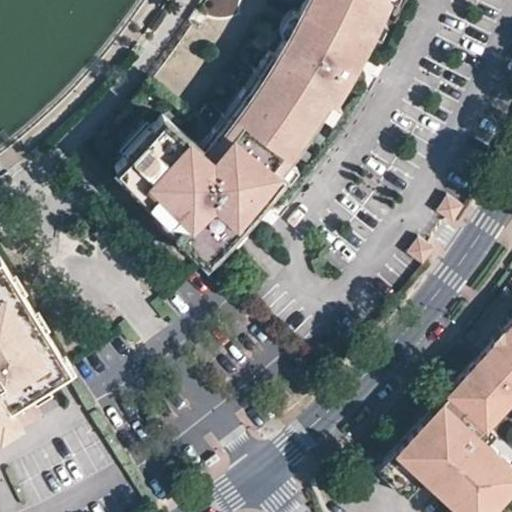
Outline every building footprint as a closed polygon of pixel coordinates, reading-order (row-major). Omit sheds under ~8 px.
[(249,89),(247,92),(308,135),(325,111),(318,106),(327,93),(334,97),(345,79),(346,78),(347,76),(345,75),(353,61),(343,56),(349,45),(361,51),(362,50),(363,48),(372,28),(365,25),(372,10),(379,14),(385,0),(302,0),(298,9),(295,15),(303,19),(297,30),(289,25),(286,31),(275,50),(270,58),(277,62),(270,74),(262,86),(255,81),(249,89)] [(206,12),(200,8),(196,5),(188,17),(193,20),(200,24),(206,12)] [(291,7),(289,6),(287,8),(286,10),(284,11),(283,13),(282,15),(281,16),(280,18),(280,20),(279,21),(279,23),(279,26),(280,27),(291,7)] [(298,9),(292,6),(291,7),(280,27),(280,28),(286,31),(289,25),(297,30),(303,19),(295,15),(298,9)] [(385,17),(379,14),(372,10),(365,25),(372,28),(378,32),(385,17)] [(361,51),(349,45),(343,56),(353,61),(345,75),(347,76),(346,78),(349,77),(353,75),(356,73),(358,71),(360,69),(361,67),(362,65),(363,63),(364,60),(364,56),(363,52),(362,50),(361,51)] [(270,58),(275,50),(268,46),(256,65),(270,74),(277,62),(270,58)] [(270,74),(256,65),(244,84),(241,88),(247,92),(249,89),(255,81),(262,86),(270,74)] [(245,109),(239,103),(247,92),(241,88),(224,110),(237,120),(245,109)] [(213,152),(200,142),(196,139),(162,110),(151,121),(157,127),(130,155),(125,150),(114,161),(152,201),(159,194),(170,205),(181,217),(174,224),(205,256),(229,233),(230,231),(225,226),(235,216),(235,215),(240,220),(241,219),(252,208),(254,205),(247,200),(263,181),(269,186),(272,184),(273,182),(281,172),(275,167),(285,154),(291,159),(308,135),(247,92),(239,103),(245,109),(237,120),(226,134),(219,128),(213,137),(220,142),(213,152)] [(334,97),(327,93),(318,106),(325,111),(331,115),(339,101),(334,97)] [(237,120),(224,110),(213,124),(219,128),(226,134),(237,120)] [(157,127),(151,121),(146,116),(120,145),(125,150),(130,155),(157,127)] [(219,128),(213,124),(200,142),(213,152),(220,142),(213,137),(219,128)] [(297,164),(291,159),(285,154),(275,167),(281,172),(287,176),(297,164)] [(269,186),(263,181),(247,200),(254,205),(252,208),(257,207),(261,206),(264,203),(267,200),(269,197),(271,193),(272,189),(272,184),(269,186)] [(441,210),(451,193),(447,191),(436,207),(441,210)] [(463,201),(451,193),(441,210),(452,218),(463,201)] [(170,205),(159,194),(152,201),(163,212),(170,205)] [(163,212),(152,201),(150,204),(151,208),(153,211),(155,214),(156,216),(158,218),(163,212)] [(181,217),(170,205),(163,212),(174,224),(181,217)] [(174,224),(163,212),(158,218),(159,220),(161,221),(165,223),(168,225),(171,226),(174,224)] [(240,220),(235,215),(235,216),(225,226),(230,231),(235,237),(245,227),(246,226),(240,220)] [(423,235),(418,233),(407,248),(411,251),(423,235)] [(434,243),(423,235),(411,251),(421,260),(434,243)] [(38,322),(32,311),(35,309),(19,284),(16,286),(9,275),(12,273),(0,252),(0,427),(8,423),(17,417),(8,401),(22,392),(32,386),(44,379),(45,378),(57,371),(59,369),(54,361),(63,355),(62,352),(42,320),(38,322)] [(22,282),(15,271),(12,273),(19,284),(22,282)] [(19,284),(12,273),(9,275),(16,286),(19,284)] [(45,318),(38,307),(35,309),(42,320),(45,318)] [(42,320),(35,309),(32,311),(38,322),(42,320)] [(447,388),(481,419),(511,386),(511,315),(501,327),(492,337),(447,388)] [(501,327),(498,323),(489,333),(492,337),(501,327)] [(70,360),(64,351),(62,352),(63,355),(67,362),(70,360)] [(67,362),(63,355),(54,361),(59,369),(57,371),(59,374),(69,368),(68,366),(69,364),(67,362)] [(48,386),(44,379),(32,386),(36,394),(48,386)] [(481,419),(447,388),(380,457),(409,484),(421,471),(465,511),(474,511),(511,471),(511,464),(484,439),(473,428),(481,419)] [(492,430),(481,419),(473,428),(484,439),(492,430)] [(409,484),(380,457),(373,465),(401,492),(409,484)]
